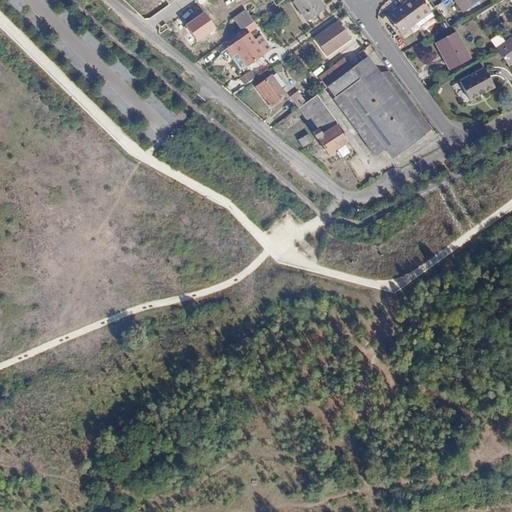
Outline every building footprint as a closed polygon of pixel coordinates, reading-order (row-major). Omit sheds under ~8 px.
[(317,0),(294,0),(292,2),(306,21),(324,8),(317,0)] [(420,0),(419,0),(405,10),(417,26),(432,15),(420,0)] [(466,16),(480,6),(476,0),(457,0),(459,3),(458,4),(466,16)] [(417,26),(405,10),(391,21),(403,37),(417,26)] [(246,11),(234,19),(242,31),(254,23),(246,11)] [(204,12),(185,24),(196,42),(216,29),(204,12)] [(348,38),(336,21),(313,38),(325,55),(348,38)] [(231,55),(241,69),(264,53),(249,32),(231,45),(236,52),(231,55)] [(472,63),(457,35),(436,46),(442,56),(444,55),(453,72),(472,63)] [(499,37),(490,43),(509,69),(511,67),(511,40),(505,45),(499,37)] [(372,151),(382,143),(391,156),(430,128),(419,112),(413,117),(366,55),(342,73),(326,86),(372,151)] [(319,77),(326,86),(342,73),(335,64),(319,77)] [(252,70),(240,77),(245,85),(257,77),(252,70)] [(485,72),(460,87),(471,105),(496,91),(485,72)] [(276,74),(256,87),(270,107),(286,96),(280,88),(285,85),(276,74)] [(291,98),(298,109),(307,103),(299,92),(291,98)] [(336,119),(316,95),(307,103),(298,109),(313,128),(317,125),(329,126),(336,119)] [(169,123),(176,115),(169,108),(161,116),(169,123)] [(319,126),(311,132),(315,138),(316,137),(327,153),(347,141),(337,125),(323,133),(319,126)] [(154,143),(160,136),(151,130),(146,137),(154,143)] [(310,133),(298,140),(302,148),(314,141),(310,133)]
